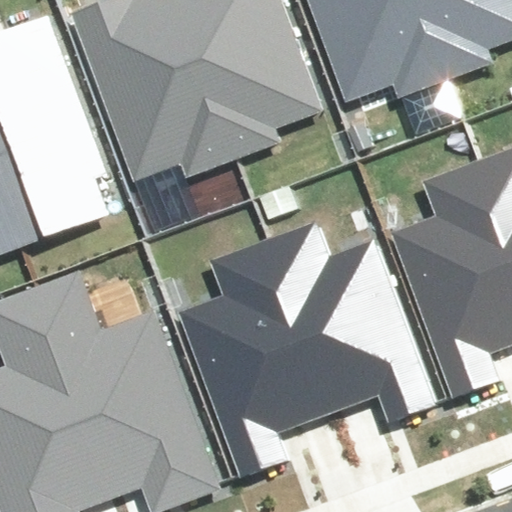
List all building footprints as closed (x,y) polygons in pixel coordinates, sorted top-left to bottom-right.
[(87,0),(151,171),(195,155),(200,167),(251,148),(196,0),(87,0)] [(298,117),(342,100),(304,0),(196,0),(251,148),(302,128),(298,117)] [(324,0),(359,93),(403,77),(408,89),(459,70),(433,0),(324,0)] [(506,39),(511,36),(511,0),(433,0),(459,70),(510,51),(506,39)] [(120,174),(131,170),(73,6),(15,26),(22,45),(0,52),(0,134),(37,239),(132,206),(120,174)] [(0,252),(37,239),(0,134),(0,252)] [(511,153),(489,161),(511,223),(511,153)] [(405,237),(463,398),(506,383),(496,356),(511,350),(511,223),(489,161),(432,181),(446,222),(405,237)] [(327,215),(268,234),(331,410),(383,391),(394,419),(445,400),(384,235),(340,251),(327,215)] [(184,311),(242,472),(285,456),(275,430),(331,410),(268,234),(211,255),(225,296),(184,311)] [(157,508),(224,484),(161,309),(111,327),(88,262),(40,280),(116,491),(147,480),(157,508)] [(0,366),(0,479),(11,511),(87,511),(84,503),(116,491),(40,280),(0,294),(0,322),(14,362),(0,366)]
